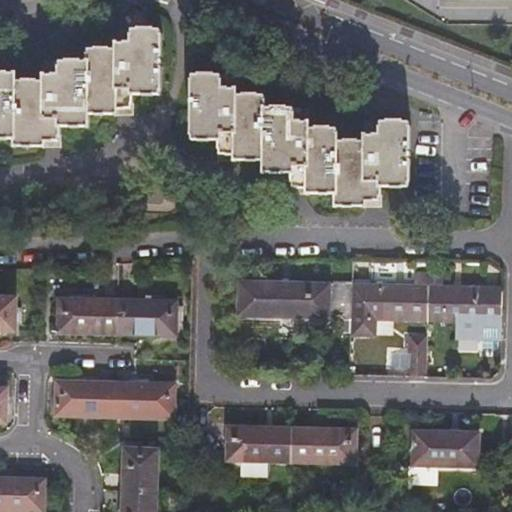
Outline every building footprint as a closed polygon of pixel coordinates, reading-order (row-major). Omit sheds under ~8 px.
[(88,58),(64,58),(64,71),(47,71),(46,78),(17,78),(16,71),(0,70),(0,137),(16,138),(16,146),(43,146),(44,138),(60,138),(60,125),(87,125),(87,114),(113,113),(113,106),(130,106),(130,95),(159,95),(160,27),(134,27),(134,39),(119,39),(118,48),(112,48),(111,47),(89,47),(88,58)] [(261,160),(261,171),(290,172),(290,185),(307,184),(307,191),(334,192),(334,205),(363,205),(363,197),(380,198),(381,184),(406,183),(406,117),(382,117),(381,126),(365,127),(365,135),(334,135),(334,125),(310,124),(310,117),(291,117),(291,104),(263,104),(263,93),(233,93),(233,85),(217,86),(216,73),(189,73),(189,139),(217,139),(217,151),(234,151),(234,160),(261,160)] [(43,146),(60,146),(60,138),(44,138),(43,146)] [(217,160),(234,160),(234,151),(217,151),(217,160)] [(363,205),(380,205),(380,198),(363,197),(363,205)] [(353,335),(355,289),(355,285),(333,284),(334,286),(250,283),(249,320),(331,323),(331,316),(346,317),(346,335),(353,335)] [(429,322),(430,289),(355,289),(353,335),(352,336),(377,336),(378,322),(429,322)] [(503,323),(502,289),(430,289),(429,322),(503,323)] [(0,328),(15,329),(15,294),(0,294),(0,328)] [(115,337),(115,301),(55,300),(54,336),(115,337)] [(174,302),(115,301),(115,337),(174,337),(174,302)] [(409,377),(427,378),(428,350),(409,350),(409,377)] [(0,380),(0,426),(7,427),(9,381),(0,380)] [(53,417),(114,419),(115,384),(53,382),(53,417)] [(115,384),(114,419),(173,420),(174,386),(115,384)] [(294,464),(295,429),(231,428),(230,462),(294,464)] [(295,429),(294,464),(358,465),(359,431),(295,429)] [(418,432),(416,466),(483,469),(484,434),(418,432)] [(123,445),(122,489),(155,490),(156,445),(123,445)] [(0,511),(43,511),(44,479),(0,477),(0,511)] [(154,511),(155,490),(122,489),(121,511),(154,511)]
